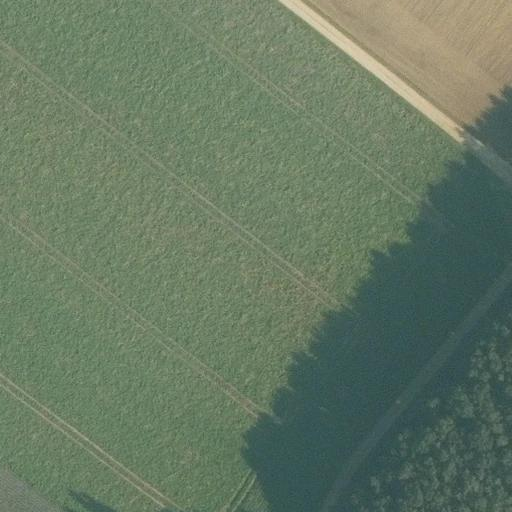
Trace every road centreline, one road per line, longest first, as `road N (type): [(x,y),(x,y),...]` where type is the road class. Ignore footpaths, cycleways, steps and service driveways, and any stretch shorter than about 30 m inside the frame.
road 1 (track): [(329,511),(369,439),(511,269)]
road 2 (track): [(283,0),(511,179)]
